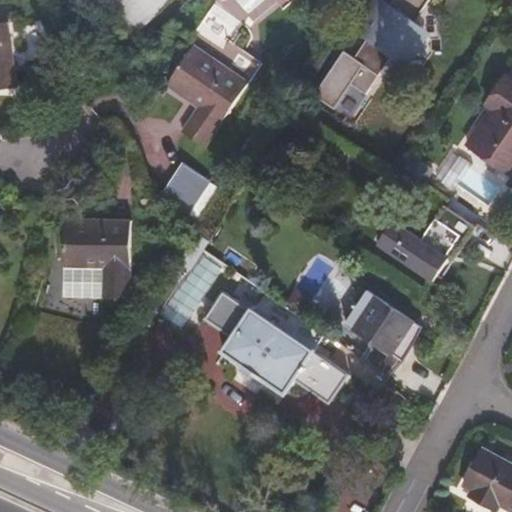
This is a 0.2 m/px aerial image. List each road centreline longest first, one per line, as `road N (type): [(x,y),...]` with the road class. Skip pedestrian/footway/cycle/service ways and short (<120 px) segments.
road 1 (primary): [(167,511),(0,434)]
road 2 (residential): [(397,511),(466,384)]
